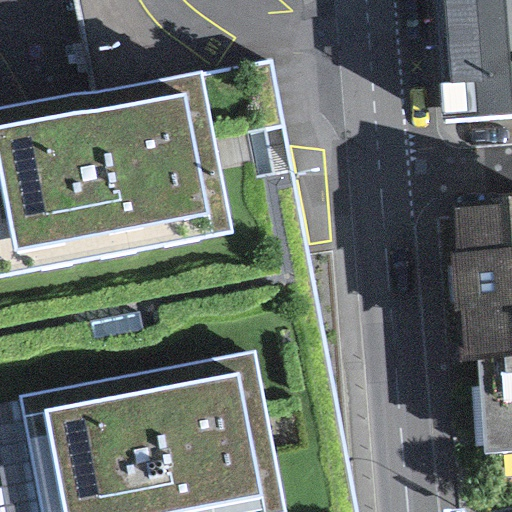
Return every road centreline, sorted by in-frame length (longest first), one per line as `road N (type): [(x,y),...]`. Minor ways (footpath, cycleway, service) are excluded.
road 1 (primary): [(407,511),(379,175)]
road 2 (primary): [(379,175),(365,0)]
road 3 (residential): [(379,175),(511,166)]
